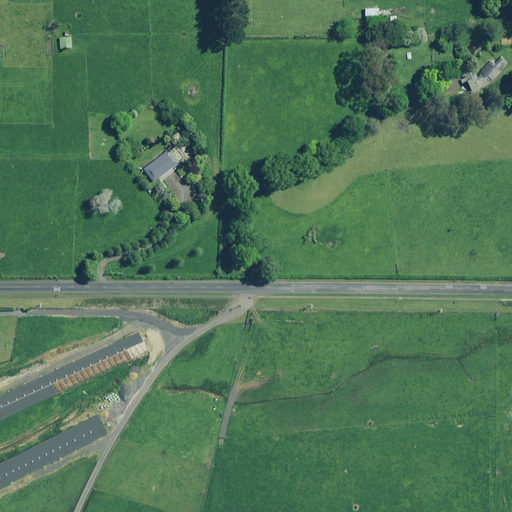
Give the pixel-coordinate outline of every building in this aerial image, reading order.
[(379,8),(364,9),(364,17),(379,17),(379,8)] [(71,48),(71,37),(60,38),(60,49),(71,48)] [(497,52),(480,70),(491,81),(509,63),(497,52)] [(461,85),(466,82),(469,88),(468,89),(470,94),(478,90),(477,88),(486,84),(481,74),(472,78),(467,67),(458,71),(462,78),(458,80),(461,85)] [(195,136),(188,133),(184,140),(191,144),(195,136)] [(179,162),(170,150),(143,170),(153,182),(179,162)] [(0,402),(0,426),(143,360),(133,340),(0,402)] [(97,424),(0,471),(0,496),(107,443),(97,424)]
